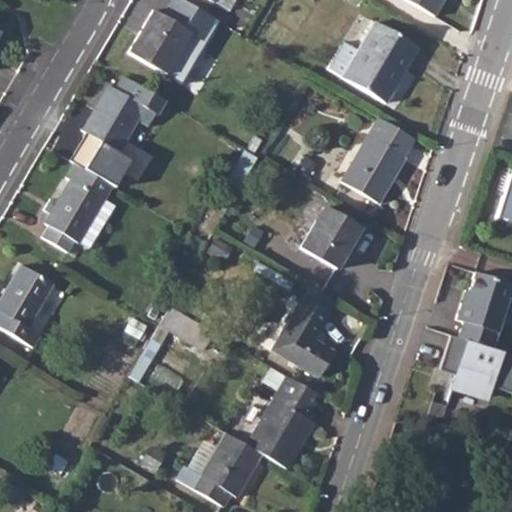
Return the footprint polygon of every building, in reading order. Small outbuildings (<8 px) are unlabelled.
[(207,0),(212,3),(213,2),(229,11),(235,0),(207,0)] [(404,0),(434,17),(443,0),(404,0)] [(162,74),(186,33),(151,12),(127,53),(162,74)] [(341,77),(341,79),(384,105),(417,48),(374,23),(357,51),(341,77)] [(327,69),(341,77),(357,51),(343,43),(327,69)] [(114,90),(107,85),(81,128),(87,131),(76,149),(115,173),(126,156),(119,152),(137,123),(145,128),(158,107),(160,108),(164,102),(122,77),(114,90)] [(401,158),(413,139),(378,118),(340,183),(376,204),(403,159),(401,158)] [(111,188),(72,164),(64,177),(71,182),(44,225),(49,228),(41,240),(68,256),(76,243),(88,250),(114,208),(102,201),(111,188)] [(511,177),(508,177),(495,217),(511,222),(511,177)] [(301,243),(320,204),(311,199),(291,238),(301,243)] [(335,270),(360,229),(323,207),(299,249),(335,270)] [(262,234),(252,227),(243,241),(253,247),(262,234)] [(27,330),(53,287),(17,265),(0,293),(0,330),(28,347),(35,335),(27,330)] [(462,323),(457,338),(492,349),(511,287),(511,284),(474,273),(464,305),(460,304),(455,321),(462,323)] [(312,340),(327,314),(302,298),(270,350),(316,378),(331,352),(312,340)] [(169,308),(159,325),(168,331),(202,351),(212,333),(169,308)] [(168,331),(159,325),(136,364),(145,369),(168,331)] [(457,338),(450,336),(438,371),(454,376),(451,386),(487,398),(490,387),(511,394),(511,355),(492,349),(457,338)] [(278,392),(286,377),(274,370),(266,385),(278,392)] [(261,455),(285,469),(313,423),(304,418),(317,395),(286,377),(278,392),(246,446),(261,455)] [(459,395),(457,407),(486,412),(488,400),(459,395)] [(235,498),(261,455),(246,446),(225,433),(220,441),(199,477),(187,469),(183,467),(176,480),(222,508),(230,495),(235,498)] [(208,434),(187,469),(199,477),(220,441),(208,434)] [(67,462),(55,454),(48,467),(60,474),(67,462)]
